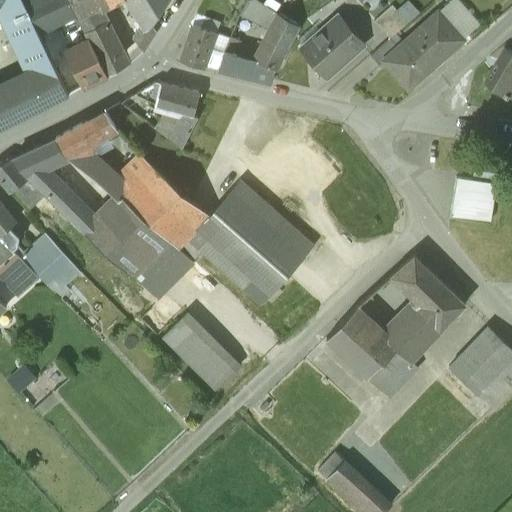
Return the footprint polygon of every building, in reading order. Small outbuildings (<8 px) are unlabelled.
[(0,0),(0,11),(5,21),(29,9),(24,0),(0,0)] [(24,0),(29,9),(38,32),(75,14),(68,0),(24,0)] [(68,0),(75,14),(76,16),(98,5),(108,0),(68,0)] [(127,0),(146,28),(132,37),(143,50),(144,48),(156,31),(151,25),(167,0),(127,0)] [(269,29),(279,13),(256,0),(249,0),(240,14),(269,29)] [(392,4),(374,20),(389,38),(390,38),(407,22),(392,4)] [(129,63),(98,5),(76,16),(89,39),(107,74),(129,63)] [(29,9),(5,21),(30,73),(38,90),(46,105),(68,94),(61,79),(38,32),(29,9)] [(279,13),(269,29),(261,45),(282,55),(298,25),(279,13)] [(336,16),(300,48),(326,78),(362,46),(336,16)] [(398,47),(384,59),(385,60),(408,86),(462,38),(450,25),(438,35),(426,22),(398,47)] [(216,33),(193,24),(180,61),(204,69),(216,33)] [(389,38),(370,55),(379,65),(385,60),(384,59),(398,47),(390,38),(389,38)] [(107,74),(89,39),(66,50),(74,67),(75,67),(84,85),(107,74)] [(235,47),(227,44),(224,51),(233,54),(235,47)] [(253,61),(245,76),(269,82),(282,55),(261,45),(253,61)] [(511,50),(508,48),(500,61),(501,62),(489,83),(487,82),(486,84),(506,95),(507,93),(511,96),(511,50)] [(233,54),(224,51),(218,70),(231,73),(236,55),(233,54)] [(253,61),(236,55),(231,73),(245,76),(253,61)] [(30,73),(12,83),(20,100),(28,114),(46,105),(38,90),(30,73)] [(155,81),(135,93),(148,101),(155,104),(160,83),(155,81)] [(12,83),(0,88),(0,128),(28,114),(20,100),(12,83)] [(199,92),(160,83),(155,104),(153,109),(165,112),(163,119),(155,129),(181,148),(197,117),(193,115),(199,92)] [(148,101),(135,93),(119,103),(139,117),(148,101)] [(105,111),(55,138),(65,156),(76,165),(89,153),(108,142),(103,134),(116,127),(105,111)] [(60,181),(44,165),(52,161),(65,156),(55,138),(12,158),(25,174),(25,173),(47,194),(60,181)] [(119,175),(97,155),(94,158),(89,153),(76,165),(97,180),(118,200),(121,196),(131,187),(119,175)] [(180,191),(139,153),(119,175),(131,187),(121,196),(177,246),(208,214),(180,191)] [(27,179),(11,159),(0,163),(0,177),(11,192),(27,179)] [(496,180),(455,175),(450,219),(490,224),(496,180)] [(44,196),(27,179),(11,192),(28,209),(44,196)] [(240,180),(209,214),(208,214),(177,246),(192,261),(193,262),(202,253),(261,305),(314,246),(240,180)] [(98,220),(60,181),(47,194),(66,214),(65,214),(85,232),(98,220)] [(177,246),(121,196),(118,200),(98,220),(85,232),(140,283),(177,246)] [(15,222),(0,203),(0,234),(8,228),(15,222)] [(19,239),(8,228),(0,234),(0,237),(12,250),(17,246),(19,239)] [(68,258),(46,234),(33,245),(54,270),(58,266),(68,258)] [(0,264),(14,252),(12,250),(0,237),(0,264)] [(54,270),(33,245),(23,253),(19,257),(41,280),(54,270)] [(23,253),(17,246),(12,250),(14,252),(19,257),(23,253)] [(192,261),(177,246),(140,283),(155,298),(192,261)] [(465,304),(414,255),(391,275),(416,300),(412,304),(440,330),(465,304)] [(79,271),(68,258),(58,266),(69,281),(79,271)] [(153,324),(217,390),(239,368),(175,303),(153,324)] [(440,330),(412,304),(383,334),(397,348),(410,361),(440,330)] [(383,334),(355,307),(326,338),(368,377),(397,348),(383,334)] [(511,387),(511,349),(488,326),(448,367),(491,409),(511,387)] [(418,368),(410,361),(397,348),(368,377),(389,397),(418,368)] [(24,391),(40,373),(26,360),(10,378),(24,391)] [(53,394),(37,408),(44,415),(59,401),(53,394)] [(335,452),(317,470),(326,478),(344,460),(335,452)] [(384,511),(393,504),(344,460),(326,478),(361,511),(384,511)]
